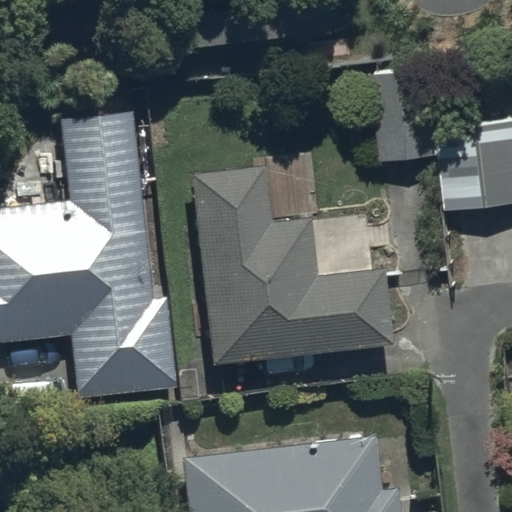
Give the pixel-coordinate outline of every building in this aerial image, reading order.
[(435,142),(432,112),(427,53),(369,58),(377,148),(435,142)] [(63,187),(0,193),(0,324),(68,318),(74,381),(170,371),(161,285),(149,286),(130,99),(54,106),(63,187)] [(511,104),(432,112),(435,142),(439,142),(443,196),(511,189),(511,104)] [(260,150),(186,157),(205,347),(383,330),(371,211),(306,217),(305,203),(265,207),(260,150)] [(367,427),(178,445),(184,511),(392,511),(389,476),(372,478),(367,427)]
